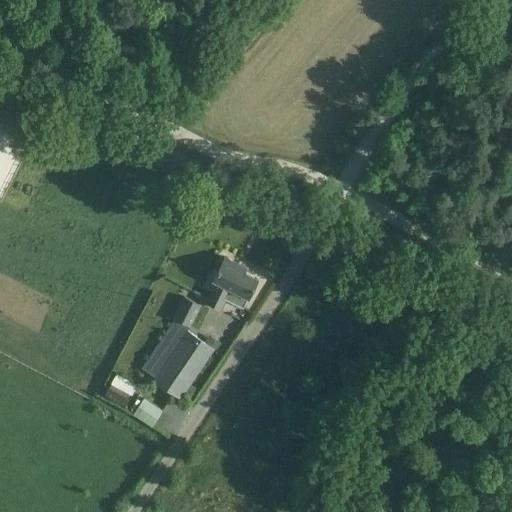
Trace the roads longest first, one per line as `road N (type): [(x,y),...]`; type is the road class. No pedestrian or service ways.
road 1 (tertiary): [(320,236),(0,73)]
road 2 (unclassified): [(138,511),(320,236)]
road 3 (track): [(511,7),(429,65),(343,191)]
road 4 (tertiary): [(511,325),(320,236)]
